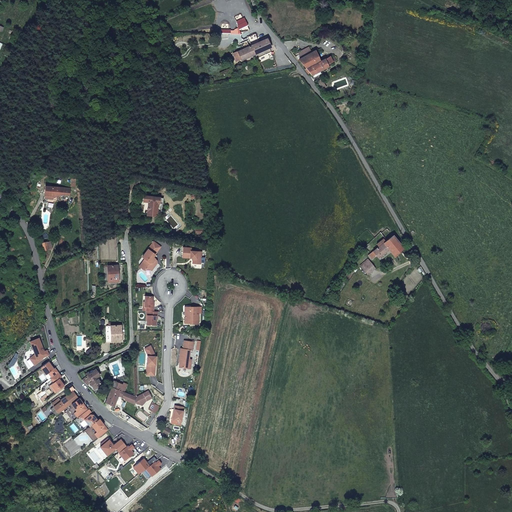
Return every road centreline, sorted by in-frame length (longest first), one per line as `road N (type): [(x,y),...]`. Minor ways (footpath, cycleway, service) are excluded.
road 1 (unclassified): [(251,0),(336,114),(467,341),(498,378)]
road 2 (residential): [(0,198),(27,231),(68,370)]
road 3 (residential): [(126,232),(130,344),(68,370)]
road 4 (residential): [(169,286),(167,400),(144,435)]
road 5 (residential): [(144,435),(271,511)]
